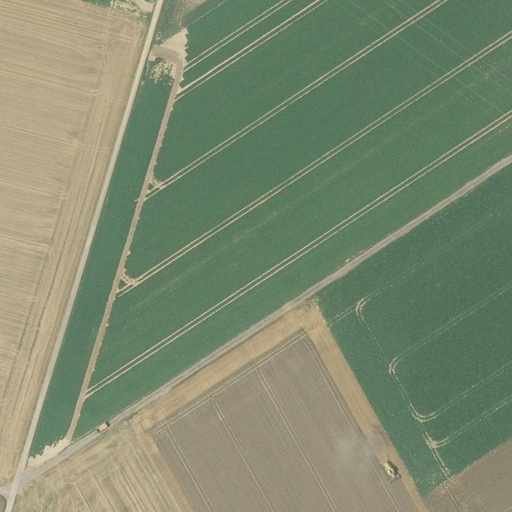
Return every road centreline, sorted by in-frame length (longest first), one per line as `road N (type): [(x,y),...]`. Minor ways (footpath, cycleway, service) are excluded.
road 1 (track): [(17,480),(511,161)]
road 2 (track): [(7,511),(160,0)]
